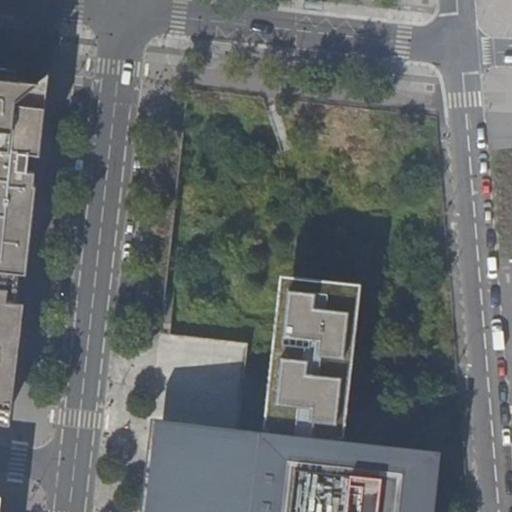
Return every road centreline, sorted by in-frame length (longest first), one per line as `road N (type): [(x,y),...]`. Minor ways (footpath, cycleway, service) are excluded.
road 1 (tertiary): [(71,469),(122,7)]
road 2 (residential): [(459,49),(499,511)]
road 3 (residential): [(122,7),(459,49)]
